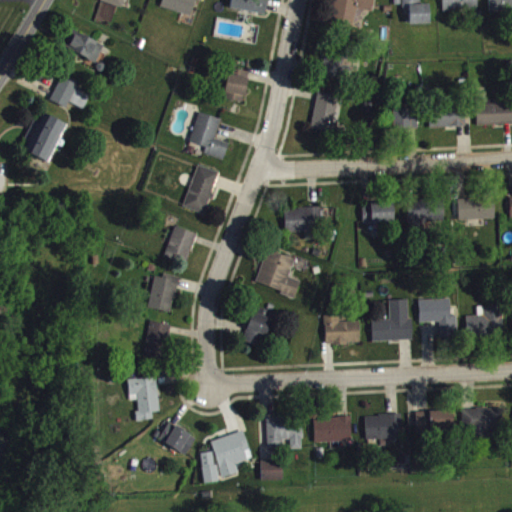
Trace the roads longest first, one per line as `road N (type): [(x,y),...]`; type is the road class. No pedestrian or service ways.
road 1 (residential): [(212,386),(213,287),(261,169),(296,0)]
road 2 (residential): [(212,386),(511,371)]
road 3 (residential): [(261,169),(511,158)]
